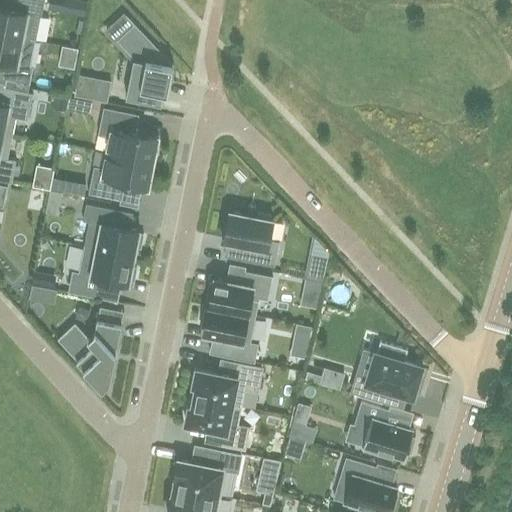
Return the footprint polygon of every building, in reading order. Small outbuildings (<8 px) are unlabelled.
[(0,31),(35,39),(40,15),(42,15),(44,0),(20,0),(19,9),(0,5),(0,31)] [(134,22),(117,39),(133,57),(126,96),(161,103),(163,92),(167,93),(173,63),(134,22)] [(30,65),(35,39),(0,31),(0,60),(8,62),(4,77),(29,82),(33,65),(30,65)] [(0,129),(12,132),(15,117),(27,119),(33,92),(0,85),(0,129)] [(110,135),(106,152),(153,161),(158,135),(135,131),(139,113),(103,106),(98,133),(110,135)] [(7,157),(12,132),(0,129),(0,171),(13,174),(16,159),(7,157)] [(148,186),(153,161),(106,152),(103,167),(93,165),(88,193),(121,199),(125,182),(148,186)] [(88,221),(83,246),(134,256),(136,246),(140,247),(143,233),(139,233),(140,230),(114,224),(117,209),(86,202),(82,220),(88,221)] [(269,239),(273,219),(270,219),(271,215),(257,212),(256,216),(230,210),(227,225),(225,225),(222,239),(242,243),(239,258),(274,265),(279,241),(269,239)] [(132,266),(134,256),(83,246),(78,271),(72,270),(68,287),(96,292),(99,277),(129,283),(130,280),(134,280),(136,267),(132,266)] [(267,299),(272,275),(245,269),(242,283),(214,278),(213,283),(209,282),(206,299),(209,300),(209,305),(256,314),(259,297),(267,299)] [(56,284),(58,273),(39,270),(38,281),(56,284)] [(250,340),(256,314),(209,305),(208,310),(204,309),(200,326),(204,327),(203,332),(231,338),(227,356),(254,361),(258,342),(250,340)] [(110,380),(121,323),(97,318),(95,330),(88,336),(74,321),(57,338),(102,386),(110,380)] [(419,379),(423,366),(421,366),(403,361),(407,348),(380,340),(368,379),(361,377),(356,394),(382,402),(386,387),(411,394),(416,378),(419,379)] [(257,390),(262,367),(236,361),(233,375),(196,368),(193,384),(196,385),(193,396),(241,405),(245,388),(257,390)] [(238,423),(241,405),(193,396),(191,407),(188,406),(185,423),(222,430),(219,444),(245,449),(250,425),(238,423)] [(411,436),(413,429),(385,420),(389,408),(361,399),(354,423),(364,426),(359,444),(364,445),(363,449),(379,454),(380,450),(405,458),(407,451),(410,452),(415,437),(411,436)] [(221,495),(226,469),(237,471),(240,456),(207,450),(204,463),(178,458),(174,476),(175,476),(174,486),(221,495)] [(388,511),(389,508),(393,509),(398,493),(394,492),(396,486),(379,481),(380,479),(373,477),(377,466),(346,457),(338,481),(350,485),(345,501),(349,502),(348,506),(361,510),(363,506),(380,511),(388,511)] [(217,511),(221,495),(174,486),(172,495),(170,495),(166,511),(217,511)]
